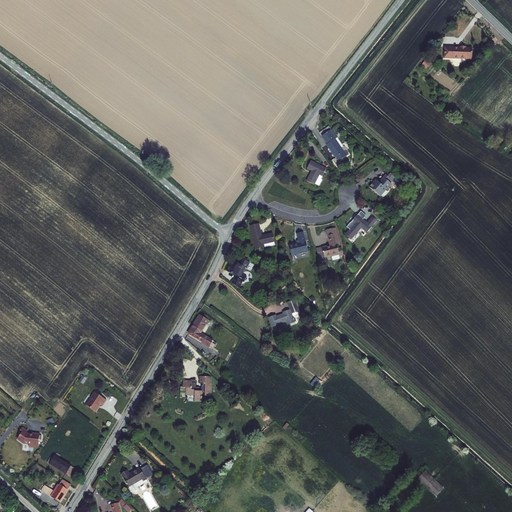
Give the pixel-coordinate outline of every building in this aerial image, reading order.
[(460,48),(444,47),(444,58),(472,60),(472,48),(467,48),(466,47),(460,47),(460,48)] [(331,130),(322,137),(327,144),(326,145),(335,158),(336,157),(339,162),(349,155),(346,151),(344,152),(335,139),(337,138),(331,130)] [(326,169),(311,161),(307,169),(312,171),(307,181),(314,185),(315,184),(319,186),(324,177),(323,177),(326,169)] [(379,183),(376,180),(369,188),(380,197),(386,189),(387,190),(392,185),(388,181),(383,177),(379,183)] [(377,221),(372,217),(367,223),(357,215),(352,220),(355,223),(345,235),(351,240),(361,228),(366,233),(377,221)] [(261,236),(258,225),(250,226),(256,250),(264,248),(263,244),(274,242),(272,234),(261,236)] [(291,256),(308,252),(306,242),(305,242),(303,232),(297,234),(298,241),(299,243),(297,244),(289,245),(291,256)] [(325,259),(330,258),(330,256),(339,254),(335,234),(328,236),(330,246),(322,248),(325,259)] [(235,277),(232,284),(239,289),(243,281),(238,279),(239,277),(245,280),(246,277),(242,274),(245,267),(232,261),(228,271),(236,276),(235,278),(235,277)] [(286,321),(287,325),(295,322),(292,314),(299,311),(295,301),(288,303),(290,310),(283,313),(283,315),(276,317),(276,316),(274,316),(283,323),(286,321)] [(202,343),(209,347),(213,341),(200,333),(208,320),(199,315),(188,333),(202,342),(202,343)] [(273,331),(280,328),(279,324),(283,323),(274,316),(268,318),(273,331)] [(213,341),(209,347),(214,350),(218,344),(213,341)] [(78,381),(83,384),(87,378),(82,375),(78,381)] [(197,389),(197,388),(195,388),(195,384),(192,383),(192,381),(183,381),(183,387),(180,387),(180,391),(181,392),(186,392),(186,396),(194,396),(194,401),(202,401),(202,393),(205,393),(205,396),(211,396),(211,377),(200,377),(200,383),(203,383),(203,386),(201,386),(201,388),(201,389),(199,389),(197,389)] [(106,400),(95,392),(86,405),(95,411),(100,405),(102,406),(106,400)] [(41,440),(41,436),(39,436),(39,434),(32,433),(31,435),(28,434),(26,433),(27,431),(22,428),(18,432),(20,434),(17,439),(23,443),(29,444),(29,446),(30,447),(34,447),(35,446),(38,446),(39,440),(41,440)] [(70,476),(75,468),(59,458),(55,456),(52,454),(47,463),(49,463),(52,465),(70,476)] [(148,483),(146,479),(140,468),(129,474),(127,471),(121,474),(131,491),(132,491),(133,493),(135,493),(137,493),(138,492),(138,491),(138,489),(137,487),(144,484),(145,485),(148,483)] [(443,489),(425,472),(418,479),(436,497),(443,489)] [(70,485),(67,484),(62,480),(59,485),(58,484),(54,491),(43,485),(40,490),(60,502),(70,485)]
